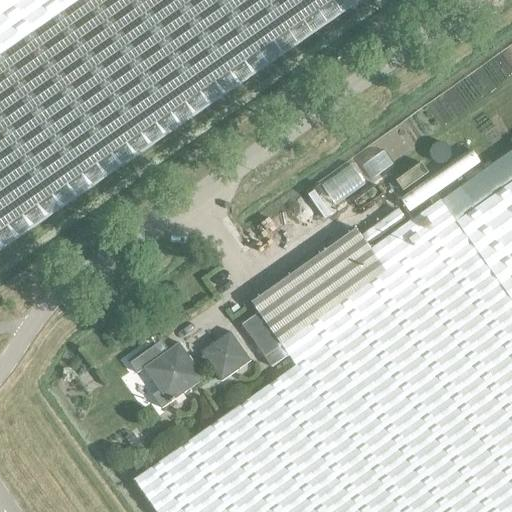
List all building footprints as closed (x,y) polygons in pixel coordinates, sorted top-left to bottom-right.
[(0,0),(0,251),(362,0),(0,0)] [(397,195),(423,176),(416,167),(390,184),(397,195)] [(295,366),(133,481),(155,511),(511,511),(511,182),(455,223),(451,225),(436,204),(366,253),(351,232),(250,303),(258,314),(241,325),(271,368),(288,356),(295,366)] [(318,185),(311,190),(317,197),(324,192),(318,185)] [(198,360),(193,363),(179,344),(161,356),(154,346),(129,364),(137,374),(143,370),(159,391),(152,396),(161,409),(204,380),(196,367),(201,364),(216,386),(245,365),(225,336),(195,356),(198,360)] [(121,437),(115,441),(121,449),(127,444),(121,437)] [(135,438),(127,444),(134,453),(142,448),(135,438)]
